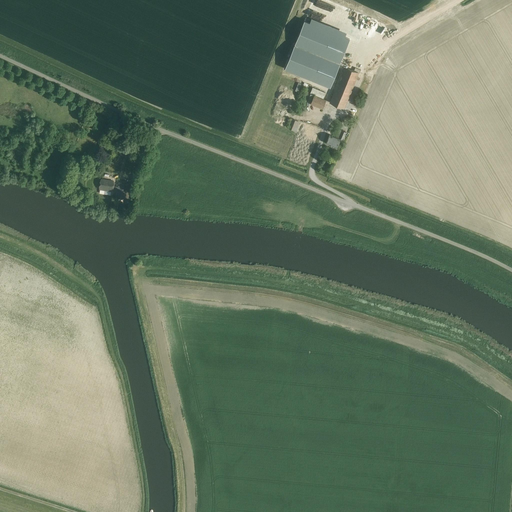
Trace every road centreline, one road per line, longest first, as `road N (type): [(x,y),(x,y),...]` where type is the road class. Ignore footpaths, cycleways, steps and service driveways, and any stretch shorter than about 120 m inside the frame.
road 1 (unclassified): [(511,269),(0,56)]
road 2 (track): [(143,511),(126,391),(94,289)]
